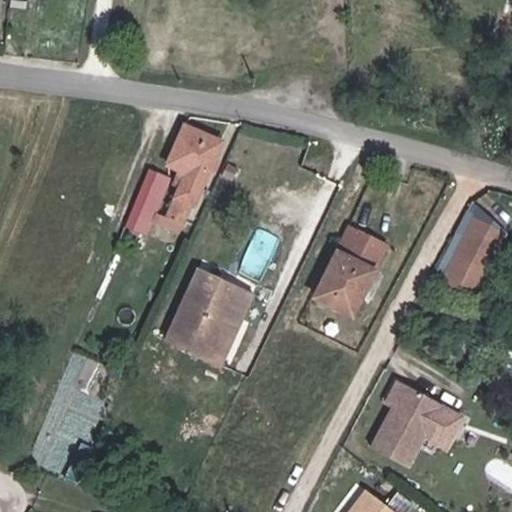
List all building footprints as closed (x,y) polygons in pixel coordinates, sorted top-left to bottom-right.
[(199,192),(188,216),(203,222),(240,142),(209,129),(193,167),(199,170),(191,188),(199,192)] [(185,181),(171,175),(159,203),(173,209),(185,181)] [(173,209),(159,203),(153,216),(167,223),(173,209)] [(511,225),(511,212),(503,208),(473,263),(488,271),(511,225)] [(419,236),(370,214),(337,287),(389,307),(419,236)] [(511,256),(511,225),(488,271),(473,263),(470,269),(498,283),(501,277),(511,256)] [(257,361),(281,289),(225,270),(200,343),(257,361)] [(393,447),(430,466),(463,403),(427,383),(393,447)] [(183,433),(207,441),(225,406),(195,397),(183,433)] [(418,511),(389,490),(373,511),(418,511)]
